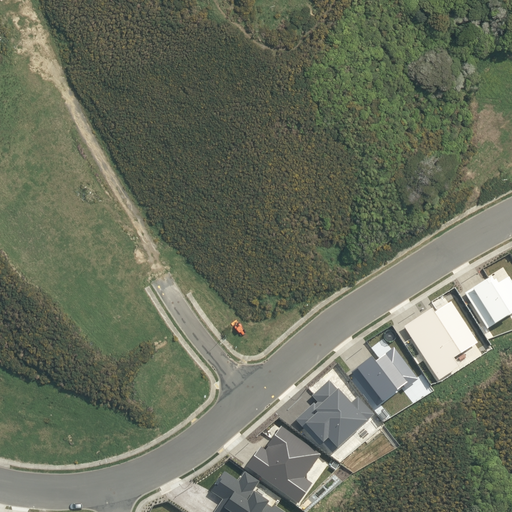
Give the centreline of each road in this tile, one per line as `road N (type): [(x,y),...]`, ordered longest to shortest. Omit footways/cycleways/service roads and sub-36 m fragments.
road 1 (residential): [(258,393),(404,278),(511,214)]
road 2 (unknown): [(156,270),(64,100),(29,0)]
road 3 (residential): [(109,484),(151,474),(192,451),(258,393)]
road 4 (residential): [(258,393),(156,270)]
